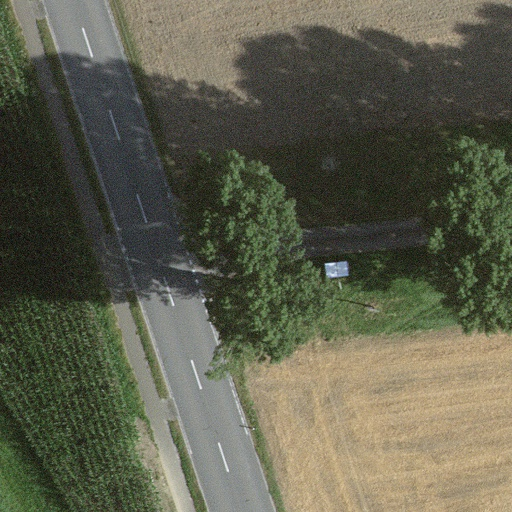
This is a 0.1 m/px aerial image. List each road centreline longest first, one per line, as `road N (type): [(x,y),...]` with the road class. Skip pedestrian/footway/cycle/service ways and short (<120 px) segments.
road 1 (tertiary): [(238,511),(72,0)]
road 2 (track): [(511,229),(162,274)]
